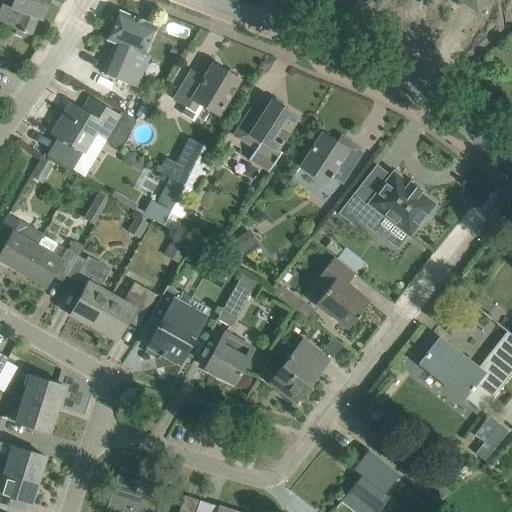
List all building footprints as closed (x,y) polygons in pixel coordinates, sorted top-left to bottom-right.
[(14,0),(11,8),(22,12),(15,33),(29,39),(31,35),(38,18),(42,19),(48,0),(14,0)] [(461,0),(478,11),(485,0),(461,0)] [(102,72),(137,87),(150,57),(145,54),(156,26),(119,11),(107,39),(115,43),(102,72)] [(174,98),(186,105),(181,113),(193,121),(203,105),(219,115),(240,80),(212,63),(203,78),(190,71),(174,98)] [(233,135),(256,150),(249,160),(268,172),(281,153),(277,150),(298,117),(271,100),(261,116),(249,109),(233,135)] [(100,121),(73,105),(70,103),(64,113),(52,133),(85,152),(96,134),(105,140),(109,148),(118,152),(136,120),(123,112),(120,116),(107,108),(100,121)] [(299,168),(326,185),(331,177),(342,184),(364,150),(351,142),(347,149),(322,133),(299,168)] [(159,173),(169,178),(196,191),(215,154),(188,140),(176,166),(165,160),(159,173)] [(41,157),(31,174),(42,181),(52,164),(41,157)] [(374,189),(364,181),(340,213),(355,225),(359,219),(374,231),(386,216),(409,234),(422,218),(424,220),(433,209),(431,207),(433,204),(419,192),(420,190),(410,182),(408,184),(394,173),(384,185),(380,182),(374,189)] [(151,201),(144,216),(176,232),(196,191),(169,178),(156,204),(151,201)] [(0,233),(9,238),(0,253),(0,259),(21,272),(43,236),(42,236),(43,235),(8,215),(0,229),(0,233)] [(239,250),(257,243),(252,231),(234,238),(239,250)] [(43,236),(21,272),(46,286),(57,266),(67,272),(76,255),(67,249),(62,258),(52,253),(57,244),(43,236)] [(173,240),(166,255),(178,260),(185,246),(173,240)] [(100,287),(110,269),(87,256),(74,280),(86,286),(70,314),(93,326),(112,293),(100,287)] [(316,302),(349,327),(369,302),(347,284),(355,274),(333,257),(315,280),(326,289),(316,302)] [(93,326),(116,339),(131,312),(143,318),(156,295),(134,282),(124,300),(112,293),(93,326)] [(168,284),(148,321),(149,322),(152,315),(163,321),(159,327),(158,327),(147,345),(148,346),(150,343),(163,350),(160,355),(162,357),(164,355),(179,363),(179,362),(177,361),(179,357),(182,358),(189,345),(185,343),(189,336),(192,337),(206,312),(180,298),(182,293),(168,284)] [(217,319),(231,327),(249,293),(236,286),(217,319)] [(205,367),(234,383),(254,347),(225,331),(205,367)] [(419,362),(482,412),(511,373),(511,335),(485,369),(480,365),(477,369),(438,338),(419,362)] [(324,350),(331,356),(341,344),(333,337),(324,350)] [(279,389),(296,402),(328,360),(303,340),(271,380),(281,387),(279,389)] [(0,352),(0,371),(8,357),(0,352)] [(27,387),(23,398),(56,409),(63,386),(64,387),(65,386),(27,374),(24,386),(27,387)] [(23,398),(19,411),(16,410),(12,421),(50,432),(49,431),(56,409),(23,398)] [(485,460),(508,430),(489,415),(474,434),(484,442),(475,453),(485,460)] [(0,454),(9,458),(6,469),(38,480),(45,457),(46,457),(46,456),(10,445),(0,442),(0,454)] [(400,474),(384,461),(368,449),(353,469),(361,475),(341,501),(354,511),(376,511),(389,496),(385,493),(400,474)] [(415,462),(404,475),(420,488),(431,475),(415,462)] [(6,469),(2,482),(0,481),(0,493),(32,503),(32,502),(31,502),(38,480),(6,469)] [(106,511),(152,511),(160,488),(118,475),(106,511)] [(179,511),(193,511),(197,500),(184,496),(179,511)]
